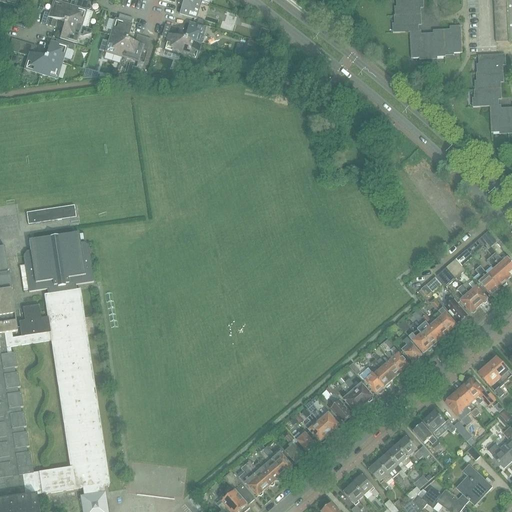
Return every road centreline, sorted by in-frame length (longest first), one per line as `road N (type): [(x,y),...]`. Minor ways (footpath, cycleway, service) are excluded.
road 1 (tertiary): [(252,0),(440,155),(511,227)]
road 2 (tertiary): [(511,207),(436,129),(277,0)]
road 3 (unclassified): [(276,511),(511,305)]
